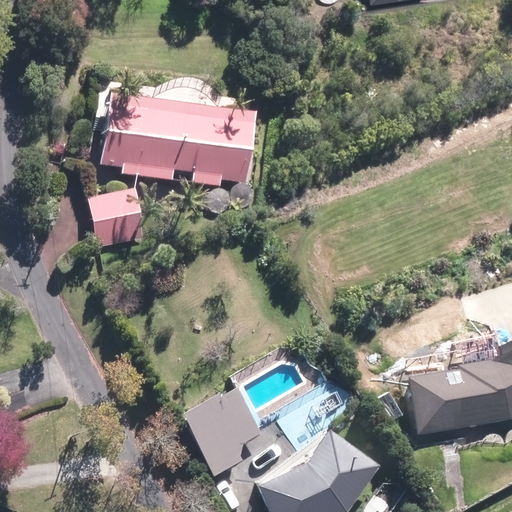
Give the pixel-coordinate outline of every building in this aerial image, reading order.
[(192,170),(191,184),(220,186),(221,179),(251,181),(256,113),(106,102),(102,163),(122,165),(121,174),(173,178),(173,169),(192,170)] [(136,189),(90,198),(99,248),(145,240),(136,189)] [(511,340),(498,347),(504,359),(461,365),(462,372),(410,380),(418,432),(511,417),(511,340)] [(185,420),(216,474),(242,459),(232,443),(259,428),(237,390),(185,420)] [(258,486),(268,511),(348,511),(377,465),(328,435),(311,464),(258,486)]
